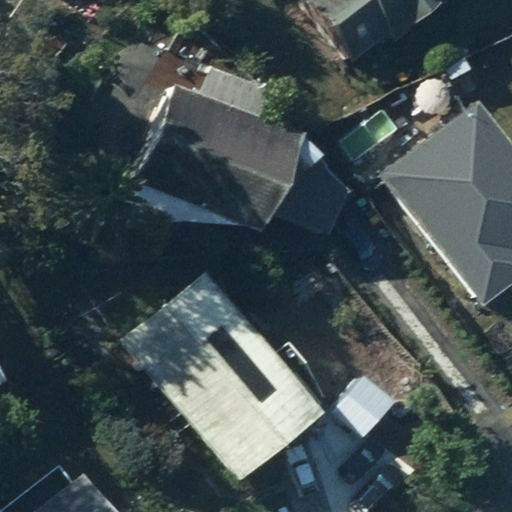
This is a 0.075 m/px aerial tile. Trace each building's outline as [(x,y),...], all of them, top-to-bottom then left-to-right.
[(301,0),(294,6),(345,71),(383,41),(390,50),(453,0),(301,0)] [(239,237),(254,243),(287,163),(300,180),(312,170),(294,147),(250,129),(261,102),(202,78),(191,104),(168,94),(110,231),(239,237)] [(373,185),(475,318),(511,289),(511,267),(508,263),(511,259),(511,168),(509,171),(466,114),(373,185)] [(317,175),(295,228),(324,240),(341,200),(317,175)] [(114,349),(230,493),(312,427),(306,420),(313,414),(309,410),(318,403),(278,353),(259,368),(192,285),(114,349)] [(86,511),(71,492),(65,497),(51,479),(6,511),(86,511)]
